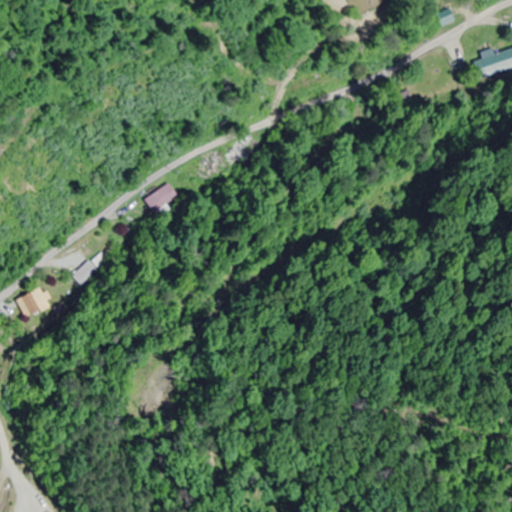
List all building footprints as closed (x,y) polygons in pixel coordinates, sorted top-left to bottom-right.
[(511,72),(511,49),(497,54),(495,48),(481,52),(489,79),(511,72)] [(227,150),(235,167),(253,158),(245,142),(227,150)] [(223,175),(216,156),(191,167),(198,185),(223,175)] [(144,200),(154,216),(180,199),(170,183),(144,200)] [(84,286),(99,272),(90,262),(74,276),(84,286)] [(42,287),(15,300),(24,320),(51,307),(42,287)]
